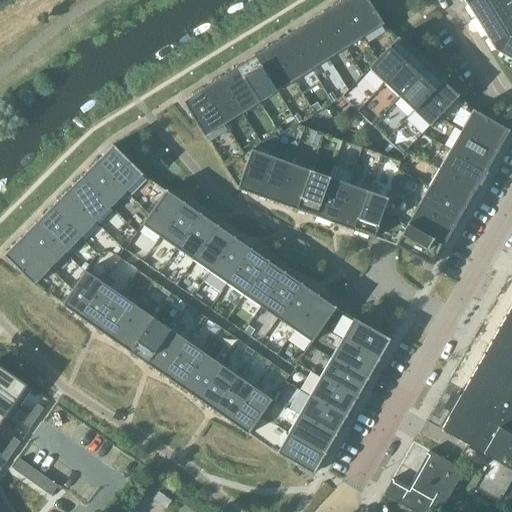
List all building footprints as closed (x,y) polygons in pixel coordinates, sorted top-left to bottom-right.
[(363,38),(383,25),(367,0),(343,0),(341,2),(340,1),(363,38)] [(511,0),(464,0),(463,1),(475,19),(505,0),(511,0)] [(494,51),(496,52),(497,52),(497,53),(504,56),(511,42),(511,0),(505,0),(475,19),(494,51)] [(340,1),(339,2),(339,3),(324,13),(323,12),(322,12),(345,48),(363,38),(340,1)] [(322,12),(322,13),(322,14),(306,24),(306,23),(305,23),(328,59),(345,48),(322,12)] [(305,23),(304,24),(305,24),(289,34),(288,34),(311,70),(328,59),(305,23)] [(288,34),(287,35),(288,35),(272,45),(271,45),(294,81),(311,70),(288,34)] [(414,53),(413,52),(412,53),(399,40),(400,39),(398,38),(378,59),(394,74),(414,53)] [(271,45),(270,46),(255,56),(254,55),(253,56),(276,92),(294,81),(271,45)] [(428,67),(428,66),(427,67),(414,54),(414,53),(394,74),(408,88),(428,67)] [(253,56),(253,57),(237,67),(237,66),(236,67),(259,103),(276,92),(253,56)] [(236,67),(235,67),(236,68),(220,78),(220,77),(219,78),(242,114),(259,103),(236,67)] [(443,81),(442,81),(428,68),(429,68),(428,67),(408,88),(423,102),(443,81)] [(225,125),(242,114),(219,78),(218,78),(219,79),(203,89),(202,88),(202,89),(225,125)] [(423,102),(439,117),(459,96),(457,95),(443,82),(444,82),(443,81),(423,102)] [(202,89),(201,89),(201,90),(182,102),(204,138),(225,125),(202,89)] [(509,131),(473,110),(461,131),(498,153),(498,152),(509,131)] [(498,153),(461,131),(450,150),(487,171),(488,171),(487,170),(497,153),(498,153)] [(96,161),(95,162),(126,192),(143,175),(126,159),(126,158),(126,157),(125,158),(113,145),(103,155),(102,156),(97,162),(96,161)] [(272,157),(251,150),(237,190),(239,191),(239,190),(257,197),(256,197),(257,198),(272,157)] [(487,171),(450,150),(439,169),(476,190),(477,189),(476,189),(486,172),(487,172),(487,171)] [(291,164),(272,157),(257,198),(258,198),(258,197),(276,204),(276,205),(291,164)] [(81,177),(80,177),(111,207),(126,192),(95,162),(95,163),(88,171),(88,170),(87,171),(87,172),(81,177)] [(310,171),(291,164),(276,205),(277,205),(277,204),(295,210),(295,211),(296,212),(310,171)] [(476,190),(439,169),(428,188),(466,209),(466,208),(465,208),(475,191),(476,191),(476,190)] [(329,178),(310,171),(296,212),(297,211),(314,217),(314,218),(315,218),(329,178)] [(111,207),(80,177),(80,178),(80,179),(73,186),(72,187),(66,193),(66,192),(65,193),(95,223),(111,207)] [(349,185),(329,178),(315,218),(315,219),(316,218),(333,224),(333,225),(334,225),(349,185)] [(368,192),(349,185),(334,225),(335,226),(335,225),(353,231),(352,232),(353,232),(368,192)] [(466,209),(428,188),(418,206),(455,228),(455,227),(465,209),(465,210),(466,209)] [(184,203),(183,202),(183,203),(176,198),(175,197),(167,192),(168,191),(166,190),(166,191),(142,226),(160,238),(183,203),(184,203)] [(388,199),(368,192),(353,232),(354,233),(354,232),(372,238),(372,239),(374,240),(388,199)] [(50,207),(50,208),(80,238),(95,223),(65,193),(64,193),(65,194),(58,201),(57,201),(56,202),(57,202),(51,208),(50,207)] [(183,203),(160,238),(176,249),(200,215),(201,214),(200,214),(193,210),(193,209),(192,209),(184,204),(185,203),(184,203),(183,203)] [(455,228),(418,206),(407,225),(444,246),(445,246),(444,245),(454,228),(455,228)] [(80,238),(50,208),(49,209),(50,209),(42,217),(42,216),(41,217),(41,218),(36,223),(35,223),(65,253),(80,238)] [(201,215),(201,214),(200,215),(176,249),(193,261),(218,226),(217,225),(216,226),(210,221),(209,220),(209,221),(201,215)] [(65,253),(35,223),(34,224),(35,225),(27,232),(26,233),(21,239),(20,238),(19,239),(50,269),(65,253)] [(444,246),(407,225),(395,246),(432,267),(443,247),(444,247),(444,246)] [(218,226),(193,261),(210,273),(234,238),(234,237),(233,238),(226,233),(227,233),(226,232),(225,232),(218,227),(218,226)] [(235,239),(235,238),(234,237),(234,238),(210,273),(227,284),(250,250),(251,249),(250,249),(243,245),(243,244),(242,244),(235,239)] [(50,269),(19,239),(19,240),(3,256),(15,269),(16,270),(33,286),(50,269)] [(268,261),(267,260),(267,261),(260,256),(259,255),(259,256),(251,250),(252,250),(251,249),(250,250),(227,284),(243,296),(268,261)] [(285,272),(284,272),(283,273),(277,268),(276,267),(268,262),(269,261),(268,261),(243,296),(260,307),(284,273),(285,272)] [(78,318),(79,319),(103,284),(86,271),(62,306),(61,307),(63,308),(63,307),(71,312),(71,313),(72,313),(78,318)] [(301,284),(301,283),(300,284),(294,280),(294,279),(293,278),(292,279),(285,273),(285,272),(284,273),(260,307),(277,319),(301,284)] [(103,284),(79,319),(80,319),(87,324),(88,325),(89,325),(95,329),(95,330),(120,295),(103,284)] [(301,284),(277,319),(294,331),(318,296),(317,295),(317,296),(310,291),(309,290),(302,285),(302,284),(301,284)] [(112,341),(112,342),(137,307),(120,295),(95,330),(96,331),(97,330),(104,335),(104,336),(105,337),(105,336),(112,341)] [(319,296),(318,296),(294,331),(311,343),(335,308),(336,308),(334,307),(327,303),(327,302),(326,302),(318,297),(319,296)] [(511,511),(511,306),(441,431),(493,461),(476,491),(511,511)] [(128,353),(129,354),(153,318),(137,307),(112,342),(113,342),(121,347),(122,348),(129,352),(128,353)] [(145,365),(146,365),(170,330),(153,318),(129,354),(130,354),(130,353),(138,359),(139,360),(139,359),(145,364),(145,365)] [(342,340),(379,361),(379,360),(383,353),(384,352),(383,352),(390,340),(375,331),(374,330),(374,331),(355,320),(354,319),(342,340)] [(162,376),(163,377),(187,342),(170,330),(146,365),(146,366),(147,365),(155,370),(154,371),(155,371),(156,371),(162,376)] [(378,362),(379,361),(342,340),(331,359),(368,380),(369,379),(368,379),(372,372),(373,371),(378,362)] [(179,388),(204,353),(187,342),(163,377),(164,377),(171,382),(172,383),(179,387),(179,388)] [(195,400),(196,400),(220,365),(204,353),(179,388),(180,389),(180,388),(188,394),(189,395),(189,394),(196,399),(195,400)] [(368,381),(368,380),(331,359),(320,377),(357,399),(358,398),(357,398),(361,391),(362,391),(362,390),(362,389),(367,380),(368,381)] [(220,365),(196,400),(197,401),(197,400),(205,405),(206,406),(213,411),(212,411),(213,412),(237,377),(220,365)] [(0,393),(20,407),(31,391),(31,390),(32,389),(31,389),(31,388),(0,367),(0,393)] [(229,423),(230,423),(254,388),(237,377),(213,412),(214,412),(222,417),(221,417),(222,418),(223,418),(229,422),(229,423)] [(357,399),(320,377),(310,396),(347,417),(346,416),(350,409),(351,409),(351,408),(356,399),(357,399)] [(254,388),(230,423),(230,424),(231,423),(238,428),(238,429),(239,429),(246,434),(247,435),(248,435),(271,400),(254,388)] [(7,425),(20,407),(0,393),(0,418),(3,420),(2,421),(7,425)] [(299,415),(336,436),(336,435),(340,428),(341,427),(340,427),(346,418),(347,417),(310,396),(299,415)] [(37,405),(30,414),(37,419),(44,409),(37,405)] [(30,414),(23,424),(30,429),(37,419),(30,414)] [(336,437),(336,436),(299,415),(288,434),(325,455),(326,454),(325,454),(329,447),(330,446),(335,437),(336,437)] [(325,456),(325,455),(288,434),(276,455),(296,466),(296,467),(297,467),(298,467),(313,475),(318,466),(319,466),(319,465),(319,464),(324,455),(325,456)] [(14,438),(7,448),(13,453),(20,443),(14,438)] [(7,448),(0,458),(7,462),(13,453),(7,448)] [(409,488),(393,479),(384,495),(414,511),(440,511),(464,471),(430,451),(409,488)] [(20,460),(13,470),(19,474),(26,464),(20,460)] [(26,464),(19,474),(26,479),(33,469),(26,464)] [(33,469),(26,479),(32,483),(39,473),(33,469)] [(39,473),(32,483),(38,487),(45,478),(39,473)] [(45,478),(38,487),(45,492),(52,482),(45,478)] [(52,482),(45,492),(51,496),(58,487),(52,482)]
